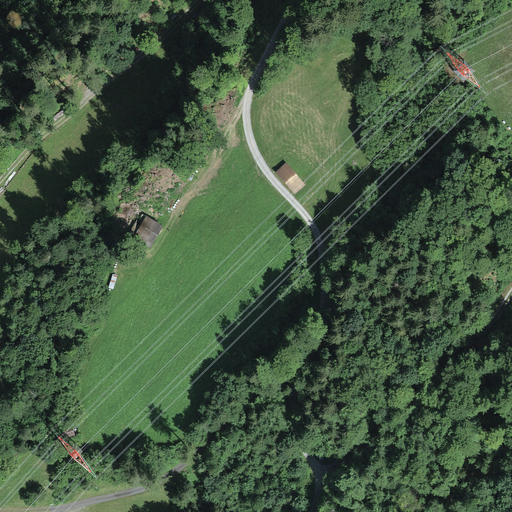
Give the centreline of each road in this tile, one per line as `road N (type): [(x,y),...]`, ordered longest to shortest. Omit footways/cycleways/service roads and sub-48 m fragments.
road 1 (track): [(294,0),(241,100),(245,138),(261,168),(320,244),(322,303),(296,401),(297,434),(319,478),(313,511)]
road 2 (track): [(307,363),(183,462),(123,498),(45,511)]
road 3 (track): [(200,0),(0,180)]
road 4 (track): [(319,478),(408,397),(477,349),(511,301)]
